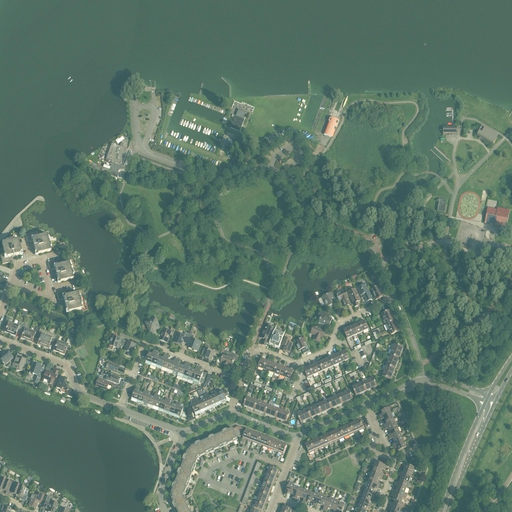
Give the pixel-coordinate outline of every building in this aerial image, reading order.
[(240,132),(247,113),(238,109),(230,128),(240,132)] [(330,117),(324,135),(331,138),(333,130),(335,127),(336,128),(339,121),(330,117)] [(457,126),(442,127),(443,135),(458,134),(457,126)] [(482,127),(476,137),(492,146),(498,136),(482,127)] [(122,166),(128,150),(124,148),(122,142),(120,146),(112,143),(106,160),(122,166)] [(120,167),(106,162),(102,172),(116,178),(120,167)] [(445,213),(447,200),(439,199),(437,212),(445,213)] [(497,210),(488,208),(484,224),(492,225),(492,224),(496,225),(496,226),(499,227),(499,225),(506,226),(509,211),(498,208),(497,210)] [(38,254),(51,251),(47,235),(37,237),(36,233),(26,235),(27,241),(29,240),(29,242),(33,241),(33,245),(33,248),(34,248),(35,253),(36,253),(38,254)] [(21,252),(18,239),(2,243),(4,253),(0,253),(0,255),(2,264),(7,263),(7,261),(9,261),(8,257),(11,256),(11,257),(12,257),(15,257),(15,256),(19,255),(19,254),(20,252),(21,252)] [(73,279),(69,263),(59,265),(58,261),(48,263),(49,269),(51,268),(52,270),(55,269),(56,272),(56,273),(55,273),(56,276),(57,276),(58,281),(60,282),(73,279)] [(384,292),(381,286),(380,282),(376,284),(375,285),(376,288),(375,288),(371,290),(376,300),(379,299),(380,299),(380,298),(383,297),(381,293),(384,292)] [(368,290),(368,291),(365,285),(357,289),(361,296),(362,299),(365,297),(367,302),(372,300),(369,295),(370,294),(368,290)] [(361,301),(355,289),(348,292),(355,307),(359,306),(357,302),(361,301)] [(348,298),(345,290),(336,294),(339,302),(342,300),(345,307),(351,304),(348,298)] [(81,309),(78,297),(78,293),(71,295),(70,294),(69,295),(68,295),(67,291),(56,294),(58,299),(60,298),(60,300),(64,300),(64,303),(63,303),(64,306),(65,306),(66,311),(68,312),(69,312),(73,311),(74,311),(81,309)] [(335,304),(333,300),(335,300),(332,293),(331,294),(330,293),(328,294),(327,295),(321,298),(323,303),(326,310),(330,308),(329,306),(335,304)] [(392,316),(392,315),(392,314),(391,311),(390,310),(382,314),(384,320),(392,316)] [(329,328),(332,320),(329,319),(330,315),(320,312),(318,317),(321,318),(321,319),(320,319),(320,320),(319,324),(329,328)] [(393,317),(392,316),(384,320),(386,325),(395,321),(394,320),(395,320),(393,317)] [(10,335),(14,324),(9,322),(10,318),(7,317),(4,325),(7,326),(6,328),(4,332),(10,335)] [(160,328),(155,319),(146,323),(150,333),(160,328)] [(368,330),(364,321),(359,324),(363,332),(368,330)] [(397,326),(397,325),(396,322),(395,322),(395,321),(386,325),(389,330),(397,326)] [(20,331),(23,323),(20,322),(19,326),(14,324),(10,335),(15,337),(17,332),(17,330),(20,331)] [(26,341),(30,330),(25,328),(26,324),(23,323),(20,331),(23,332),(22,334),(20,339),(26,341)] [(363,332),(359,324),(354,326),(358,334),(363,332)] [(266,346),(271,332),(273,328),(265,325),(260,338),(264,339),(262,345),(266,346)] [(358,334),(354,326),(349,328),(352,337),(358,334)] [(400,332),(399,331),(400,330),(398,327),(398,328),(397,326),(389,330),(391,336),(400,332)] [(323,339),(326,331),(314,327),(311,334),(315,336),(313,340),(320,343),(321,338),(323,339)] [(37,337),(40,329),(36,328),(35,332),(30,330),(26,341),(32,343),(33,338),(34,336),(37,337)] [(173,336),(175,330),(171,328),(170,331),(163,329),(158,340),(167,344),(171,336),(173,336)] [(352,337),(349,328),(343,331),(347,339),(352,337)] [(42,347),(48,333),(40,329),(37,337),(39,339),(39,340),(38,340),(37,345),(42,347)] [(279,348),(285,333),(275,330),(269,345),(279,348)] [(53,344),(56,336),(48,333),(42,347),(48,349),(50,344),(49,344),(50,343),(53,344)] [(186,344),(190,335),(185,333),(184,336),(176,333),(173,342),(182,346),(183,343),(186,344)] [(198,352),(201,343),(193,340),(194,336),(190,335),(186,344),(189,345),(188,348),(198,352)] [(59,353),(63,343),(58,341),(59,337),(56,336),(53,344),(56,345),(55,347),(55,346),(53,351),(59,353)] [(122,347),(124,341),(113,336),(112,339),(111,339),(110,342),(111,342),(108,349),(112,350),(113,347),(118,349),(117,350),(120,351),(122,347)] [(289,353),(293,344),(289,343),(290,340),(285,338),(283,344),(286,345),(283,351),(289,353)] [(304,354),(310,352),(304,338),(297,341),(298,344),(296,345),(298,351),(302,350),(303,351),(302,351),(304,354)] [(69,350),(72,342),(67,340),(66,344),(63,343),(59,353),(64,355),(66,351),(66,349),(69,350)] [(135,348),(136,345),(124,341),(122,347),(125,348),(124,351),(128,353),(127,356),(131,358),(134,351),(136,348),(135,348)] [(401,353),(403,348),(394,345),(392,350),(401,353)] [(217,359),(219,352),(213,350),(213,352),(209,350),(209,349),(205,347),(201,356),(206,357),(205,359),(212,361),(213,357),(217,359)] [(151,366),(156,351),(153,350),(152,354),(149,353),(145,364),(151,366)] [(220,363),(226,365),(230,353),(222,350),(220,355),(223,356),(220,363)] [(399,359),(401,353),(392,350),(390,355),(399,359)] [(2,358),(0,360),(4,365),(3,365),(3,367),(8,369),(11,363),(10,361),(13,358),(10,355),(7,354),(5,352),(3,351),(1,356),(2,358)] [(156,368),(160,357),(157,356),(159,352),(156,351),(151,366),(156,368)] [(349,359),(346,351),(340,353),(344,362),(349,359)] [(230,353),(226,365),(232,368),(232,367),(234,361),(237,362),(239,356),(230,353)] [(344,362),(340,353),(335,356),(339,364),(344,362)] [(25,367),(25,360),(20,358),(21,356),(17,354),(12,367),(16,369),(16,371),(22,371),(22,367),(25,367)] [(161,370),(167,355),(164,354),(163,358),(160,357),(156,368),(161,370)] [(167,372),(171,361),(168,360),(169,356),(167,355),(161,370),(167,372)] [(397,364),(399,359),(390,355),(388,361),(397,364)] [(339,364),(335,356),(330,358),(334,366),(339,364)] [(172,374),(177,359),(175,358),(173,362),(171,361),(167,372),(172,374)] [(334,366),(330,358),(325,360),(328,369),(334,366)] [(177,376),(181,366),(179,364),(180,360),(177,359),(172,374),(177,376)] [(263,370),(267,361),(261,359),(258,368),(263,370)] [(328,369),(325,360),(319,363),(323,371),(328,369)] [(269,372),(272,363),(267,361),(263,370),(269,372)] [(395,369),(397,364),(388,361),(386,366),(395,369)] [(125,370),(119,367),(119,366),(107,362),(106,362),(105,365),(105,366),(107,367),(106,369),(116,373),(117,371),(124,374),(125,370)] [(40,379),(43,370),(40,369),(41,366),(33,363),(29,373),(37,376),(36,378),(40,379)] [(183,378),(188,364),(186,363),(184,367),(181,366),(177,376),(183,378)] [(274,374),(277,365),(272,363),(269,372),(274,374)] [(323,371),(319,363),(314,365),(318,373),(323,371)] [(188,380),(192,370),(189,369),(191,365),(188,364),(183,378),(188,380)] [(279,376),(283,367),(277,365),(274,374),(279,376)] [(318,373),(314,365),(309,367),(313,376),(318,373)] [(393,375),(395,369),(386,366),(384,371),(393,375)] [(193,382),(199,368),(196,367),(195,371),(192,370),(188,380),(193,382)] [(285,378),(288,369),(283,367),(279,376),(285,378)] [(313,376),(309,367),(304,370),(307,378),(313,376)] [(52,386),(55,378),(57,378),(60,371),(54,368),(52,373),(46,371),(42,381),(48,384),(52,386)] [(199,384),(202,377),(203,374),(200,373),(202,369),(199,368),(193,382),(199,384)] [(290,380),(293,371),(288,369),(285,378),(290,380)] [(121,379),(116,377),(112,375),(102,371),(100,376),(104,377),(104,375),(108,377),(107,380),(119,384),(121,379)] [(391,380),(393,375),(384,371),(382,377),(391,380)] [(69,390),(66,384),(65,380),(65,379),(60,377),(56,388),(60,390),(60,391),(61,393),(65,394),(64,395),(72,398),(73,395),(70,389),(69,390)] [(377,386),(373,378),(368,380),(372,389),(377,386)] [(107,390),(109,385),(112,387),(112,388),(118,390),(119,387),(99,379),(96,387),(100,388),(107,390)] [(372,389),(368,380),(363,383),(366,391),(372,389)] [(366,391),(363,383),(357,385),(361,394),(366,391)] [(361,394),(357,385),(352,387),(356,396),(361,394)] [(137,402),(140,392),(138,391),(139,388),(136,387),(131,401),(135,402),(137,402)] [(142,405),(147,391),(144,390),(143,393),(140,392),(137,402),(138,403),(142,405)] [(227,401),(225,397),(228,396),(226,390),(220,393),(218,390),(216,391),(222,404),(225,402),(227,401)] [(147,407),(151,397),(148,395),(150,392),(147,391),(142,405),(145,406),(146,406),(147,407)] [(222,404),(216,391),(213,392),(215,395),(212,396),(216,406),(218,405),(218,406),(222,404)] [(353,399),(349,391),(344,393),(347,402),(353,399)] [(347,402),(344,393),(338,396),(342,404),(347,402)] [(153,409),(158,395),(155,394),(154,398),(151,397),(147,407),(149,407),(153,409)] [(216,406),(212,396),(209,397),(208,394),(205,395),(211,409),(215,407),(214,407),(216,406)] [(158,411),(162,401),(159,400),(160,396),(158,395),(153,409),(156,410),(158,411)] [(211,409),(205,395),(203,397),(204,400),(202,401),(206,411),(208,410),(211,409)] [(342,404),(338,396),(333,398),(337,406),(342,404)] [(249,408),(252,399),(247,397),(243,406),(249,408)] [(163,413),(168,399),(166,398),(165,402),(162,401),(158,411),(160,411),(160,412),(163,413)] [(337,406),(333,398),(328,400),(332,409),(337,406)] [(169,415),(173,405),(170,404),(171,400),(168,399),(163,413),(167,414),(169,415)] [(206,411),(202,401),(199,402),(198,399),(195,400),(201,413),(204,412),(204,411),(206,411)] [(254,410),(257,401),(252,399),(249,408),(254,410)] [(201,413),(195,400),(192,401),(194,404),(191,406),(195,415),(197,415),(201,413)] [(332,409),(328,400),(323,403),(327,411),(332,409)] [(259,412),(263,403),(257,401),(254,410),(259,412)] [(174,417),(179,403),(176,402),(175,406),(173,405),(169,415),(170,415),(170,416),(174,417)] [(180,419),(183,409),(181,408),(182,404),(179,403),(174,417),(177,418),(178,418),(180,419)] [(265,414),(268,405),(263,403),(259,412),(265,414)] [(327,411),(323,403),(318,405),(321,413),(327,411)] [(270,416),(273,407),(268,405),(265,414),(270,416)] [(321,413),(318,405),(312,407),(316,416),(321,413)] [(275,418),(279,409),(273,407),(270,416),(275,418)] [(316,416),(312,407),(307,410),(311,418),(316,416)] [(391,413),(388,408),(380,411),(382,414),(379,416),(380,418),(391,413)] [(281,420),(284,411),(279,409),(275,418),(281,420)] [(311,418),(307,410),(302,412),(306,420),(311,418)] [(286,422),(290,414),(284,411),(281,420),(286,422)] [(306,420),(302,412),(297,414),(300,423),(306,420)] [(385,421),(393,418),(391,413),(380,418),(381,420),(384,419),(385,421)] [(395,423),(393,418),(385,421),(386,424),(383,425),(384,428),(395,423)] [(364,429),(360,420),(355,423),(359,431),(364,429)] [(359,431),(355,423),(350,425),(354,434),(359,431)] [(397,428),(395,423),(384,428),(385,430),(388,429),(389,431),(397,428)] [(354,434),(350,425),(345,427),(349,436),(354,434)] [(183,496),(183,493),(185,494),(187,488),(186,487),(189,479),(190,480),(192,474),(192,473),(191,473),(194,465),(195,466),(197,460),(198,459),(197,459),(197,457),(200,456),(200,457),(206,454),(206,453),(213,450),(214,451),(220,448),(219,447),(227,444),(227,445),(233,442),(233,441),(237,439),(236,437),(238,437),(239,438),(242,428),(237,427),(228,431),(228,432),(227,433),(227,432),(224,434),(223,435),(223,433),(214,437),(215,438),(214,439),(211,440),(210,441),(209,439),(200,443),(201,445),(200,445),(199,444),(195,445),(188,448),(186,456),(187,456),(187,457),(185,460),(186,460),(185,461),(184,461),(180,470),(182,470),(182,471),(181,471),(180,474),(180,475),(178,475),(175,484),(177,484),(176,485),(175,488),(175,489),(173,489),(170,496),(173,503),(174,503),(175,507),(177,506),(177,507),(176,508),(177,511),(191,511),(190,511),(186,504),(187,503),(185,497),(184,498),(183,496)] [(349,436),(345,427),(340,429),(344,438),(349,436)] [(399,433),(397,428),(389,431),(391,434),(388,435),(389,437),(399,433)] [(344,438),(340,429),(335,431),(339,440),(344,438)] [(248,441),(251,432),(246,430),(242,439),(248,441)] [(339,440),(335,431),(330,434),(334,443),(339,440)] [(253,443),(256,434),(251,432),(248,441),(253,443)] [(402,438),(399,433),(389,437),(390,440),(393,438),(394,441),(402,438)] [(258,445),(261,436),(256,434),(253,443),(258,445)] [(334,443),(330,434),(325,436),(329,445),(334,443)] [(263,446),(266,437),(261,436),(258,445),(263,446)] [(329,445),(325,436),(320,438),(324,447),(329,445)] [(268,448),(271,439),(266,437),(263,446),(268,448)] [(324,447),(320,438),(315,440),(319,449),(324,447)] [(404,443),(402,438),(394,441),(395,444),(392,445),(393,447),(404,443)] [(273,450),(276,441),(271,439),(268,448),(273,450)] [(319,449),(315,440),(310,443),(314,451),(319,449)] [(278,452),(281,443),(276,441),(273,450),(278,452)] [(283,454),(286,445),(281,443),(278,452),(283,454)] [(314,451),(310,443),(305,445),(309,454),(314,451)] [(406,448),(404,443),(393,447),(394,450),(397,448),(398,451),(406,448)] [(386,469),(386,466),(376,462),(374,467),(382,470),(383,468),(386,469)] [(412,473),(414,468),(403,464),(402,466),(405,467),(404,470),(412,473)] [(278,473),(279,471),(270,467),(268,472),(277,476),(278,473)] [(381,473),(382,470),(374,467),(372,472),(383,476),(383,474),(381,473)] [(410,478),(412,473),(404,470),(403,473),(400,472),(399,474),(410,478)] [(275,479),(277,476),(268,472),(266,477),(275,481),(276,479),(275,479)] [(383,476),(372,472),(370,477),(378,480),(379,478),(382,479),(383,476)] [(408,483),(410,478),(399,474),(399,476),(401,477),(400,480),(408,483)] [(275,483),(275,481),(266,477),(264,482),(273,486),(274,483),(275,483)] [(377,483),(378,480),(370,477),(368,482),(379,487),(380,484),(377,483)] [(9,489),(12,483),(6,480),(2,490),(6,492),(5,494),(8,495),(10,489),(9,489)] [(406,488),(408,483),(400,480),(399,483),(396,482),(396,484),(406,488)] [(272,489),(273,486),(264,482),(262,488),(271,491),(272,489)] [(291,494),(295,484),(289,482),(284,495),(287,496),(288,493),(291,494)] [(378,489),(379,487),(368,482),(366,488),(374,491),(375,488),(378,489)] [(16,496),(20,486),(14,483),(11,490),(10,489),(8,495),(11,497),(12,494),(16,496)] [(295,499),(300,486),(295,484),(291,494),(294,495),(292,498),(295,499)] [(404,493),(406,488),(396,484),(395,486),(397,487),(396,490),(404,493)] [(26,496),(28,490),(25,489),(26,488),(20,486),(16,496),(20,497),(19,500),(25,502),(27,496),(26,496)] [(301,498),(304,490),(299,488),(300,486),(295,499),(297,500),(298,497),(301,498)] [(271,493),(271,491),(262,488),(260,493),(269,496),(270,493),(271,493)] [(373,493),(374,491),(366,488),(364,493),(375,497),(376,494),(373,493)] [(305,503),(309,492),(304,490),(301,498),(304,499),(303,502),(305,503)] [(402,498),(404,493),(396,490),(395,493),(393,492),(392,494),(402,498)] [(311,502),(315,492),(314,494),(309,492),(305,503),(307,504),(308,501),(311,502)] [(315,507),(320,494),(315,492),(311,502),(314,503),(313,506),(315,507)] [(268,499),(269,496),(260,493),(258,498),(268,501),(268,499)] [(375,497),(364,493),(362,498),(370,501),(371,498),(374,499),(375,497)] [(40,504),(44,495),(39,494),(38,497),(31,495),(29,501),(30,502),(29,506),(35,509),(37,503),(40,504)] [(321,506),(324,498),(325,496),(320,494),(315,507),(317,507),(318,505),(321,506)] [(401,503),(402,498),(392,494),(391,496),(394,497),(392,500),(395,501),(401,503),(403,504),(401,503)] [(48,511),(54,511),(57,504),(51,502),(52,499),(47,497),(43,508),(46,509),(47,509),(48,510),(47,511),(48,511)] [(267,503),(268,501),(258,498),(256,503),(265,506),(266,503),(267,503)] [(325,510),(330,498),(329,500),(324,498),(321,506),(324,507),(323,510),(325,510)] [(331,510),(335,500),(330,498),(325,510),(327,511),(328,509),(331,510)] [(369,504),(370,501),(362,498),(360,503),(371,507),(372,505),(369,504)] [(336,511),(340,502),(335,500),(331,510),(334,511),(333,511),(336,511)] [(401,509),(403,504),(401,503),(395,501),(394,504),(391,503),(390,505),(401,509)] [(342,511),(345,504),(340,502),(336,511),(342,511)] [(264,509),(265,506),(256,503),(254,508),(264,511),(265,509),(264,509)] [(371,507),(360,503),(358,508),(366,511),(367,508),(370,509),(371,507)]
